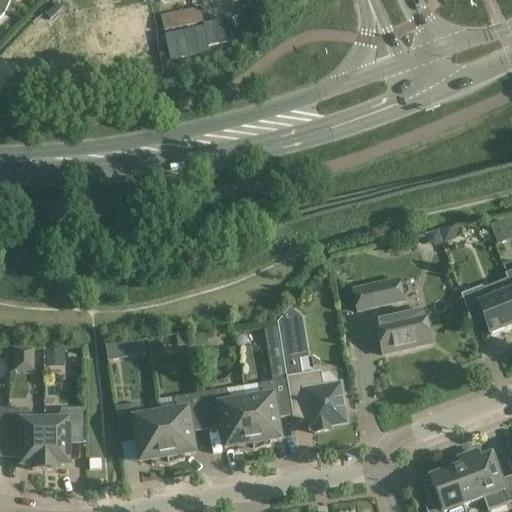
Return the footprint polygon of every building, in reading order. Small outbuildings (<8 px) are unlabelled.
[(10,3),(2,0),(0,0),(0,19),(4,16),(10,3)] [(203,24),(200,8),(160,17),(164,33),(203,24)] [(73,20),(65,22),(66,23),(74,22),(79,44),(86,42),(90,59),(113,54),(113,56),(120,55),(124,73),(152,67),(140,16),(117,21),(117,24),(110,25),(107,13),(73,20)] [(223,24),(165,37),(170,60),(228,47),(223,24)] [(0,93),(8,95),(11,78),(0,76),(0,93)] [(511,241),(503,221),(490,226),(497,246),(511,241)] [(403,305),(398,282),(366,290),(351,293),(356,315),(403,305)] [(511,327),(511,293),(487,303),(482,288),(460,296),(470,321),(483,317),(490,336),(511,327)] [(278,324),(287,381),(291,409),(292,413),(308,411),(311,432),(313,431),(314,435),(330,433),(330,429),(346,426),(340,391),(324,394),(321,373),(302,376),(300,361),(307,360),(301,318),(289,309),(278,324)] [(431,346),(423,312),(374,323),(382,357),(431,346)] [(163,349),(161,339),(148,341),(150,351),(163,349)] [(142,359),(142,344),(104,344),(103,359),(142,359)] [(10,373),(32,374),(32,351),(10,350),(10,373)] [(64,351),(45,351),(45,369),(64,369),(64,354),(64,351)] [(246,402),(254,454),(270,448),(269,444),(280,442),(275,412),(291,409),(287,381),(261,386),(258,400),(246,402)] [(237,453),(254,454),(246,402),(233,404),(226,391),(201,396),(205,423),(220,421),(225,451),(236,449),(237,453)] [(190,426),(205,423),(201,396),(175,400),(173,414),(160,416),(168,468),(184,462),(183,457),(195,456),(190,426)] [(168,468),(160,416),(147,418),(140,405),(115,410),(119,437),(135,435),(139,465),(151,463),(151,467),(168,468)] [(32,472),(45,472),(44,423),(31,423),(27,411),(8,412),(6,440),(21,440),(21,468),(32,468),(32,472)] [(57,423),(44,423),(45,472),(57,472),(57,468),(69,468),(68,439),(83,439),(83,411),(61,411),(57,423)] [(477,454),(467,457),(483,499),(487,511),(488,511),(511,503),(511,477),(500,482),(491,457),(479,461),(477,454)] [(463,507),(483,499),(467,457),(458,460),(461,468),(450,472),(463,507)] [(464,511),(462,507),(463,507),(450,472),(429,480),(431,487),(424,490),(429,504),(424,506),(426,511),(464,511)]
